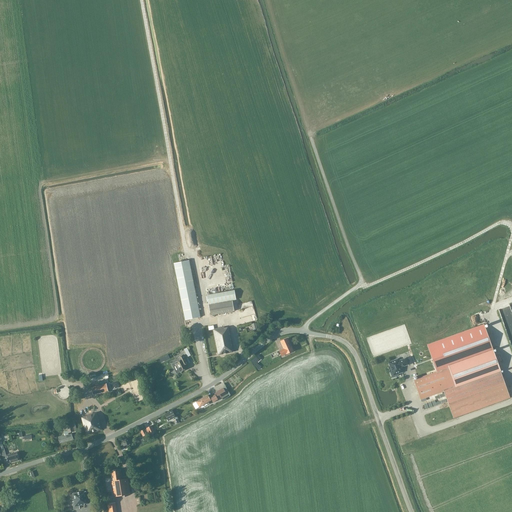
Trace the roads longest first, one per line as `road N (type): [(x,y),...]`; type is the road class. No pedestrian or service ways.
road 1 (unclassified): [(0,474),(132,426),(215,382),(276,333),(331,336)]
road 2 (unclassified): [(411,511),(355,354),(331,336)]
